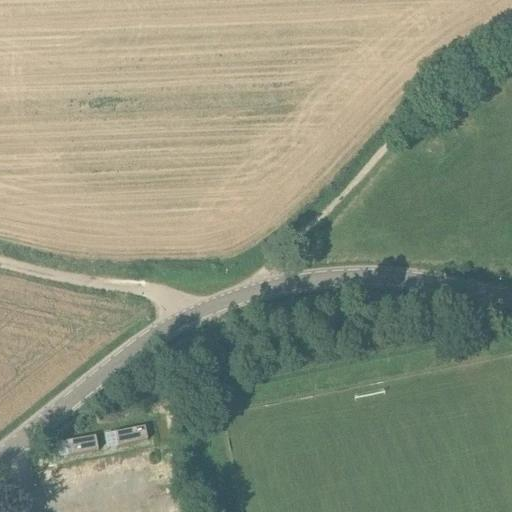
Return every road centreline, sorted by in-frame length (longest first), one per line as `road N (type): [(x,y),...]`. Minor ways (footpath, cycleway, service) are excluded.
road 1 (unclassified): [(254,291),(413,116),(511,41)]
road 2 (unclassified): [(0,457),(145,341),(254,291)]
road 3 (unclassified): [(254,291),(374,276),(511,297)]
road 4 (track): [(186,317),(159,293),(0,263)]
